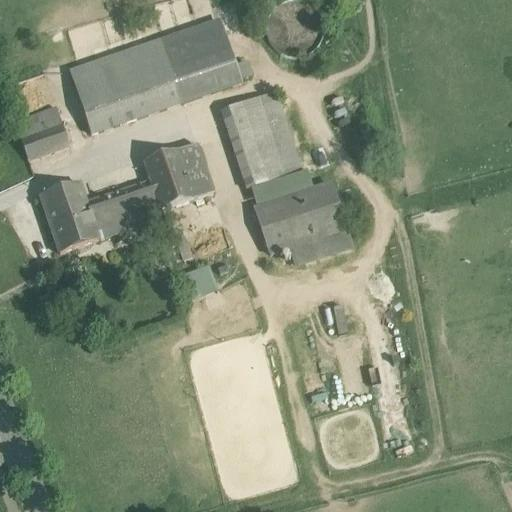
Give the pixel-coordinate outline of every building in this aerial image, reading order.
[(297,4),(292,4),(287,4),(283,6),(279,7),(276,9),(274,11),(272,13),(270,15),(267,18),(265,23),(264,27),(264,30),(263,33),(264,37),(264,40),(265,43),(267,46),(268,49),(271,51),(273,54),(277,57),(281,59),(284,60),(289,61),(292,61),(298,61),(303,59),(305,58),(309,56),(312,54),(314,51),(317,47),(319,43),(320,40),(320,38),(321,33),(321,28),(320,24),(318,21),(316,17),(314,14),(311,11),(309,10),(306,8),(304,7),(301,5),(297,4)] [(220,22),(160,42),(182,108),(242,88),(241,84),(236,68),(220,22)] [(160,42),(69,73),(91,139),(182,108),(160,42)] [(236,68),(241,84),(253,80),(247,65),(236,68)] [(303,175),(276,96),(259,101),(285,181),(303,175)] [(285,181),(259,101),(220,114),(246,194),(250,192),(285,181)] [(56,111),(16,125),(21,140),(61,126),(56,111)] [(61,126),(21,140),(29,163),(69,149),(61,126)] [(196,148),(144,165),(151,185),(87,206),(92,223),(118,215),(125,234),(165,221),(162,214),(213,197),(196,148)] [(256,210),(313,191),(307,173),(303,175),(285,181),(250,192),(256,210)] [(256,210),(253,211),(270,260),(289,254),(348,234),(331,185),(313,191),(256,210)] [(87,206),(80,186),(40,199),(60,257),(99,244),(99,243),(125,234),(118,215),(92,223),(87,206)] [(353,252),(348,234),(289,254),(295,271),(353,252)] [(208,269),(181,279),(191,304),(218,294),(208,269)]
